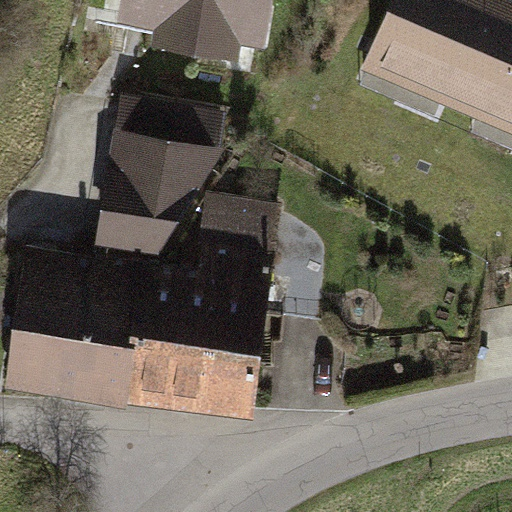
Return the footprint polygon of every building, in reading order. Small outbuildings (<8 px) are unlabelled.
[(133,27),(135,14),(132,13),(133,0),(109,0),(105,24),(133,27)] [(266,0),(133,0),(132,13),(135,14),(167,19),(164,34),(236,47),(238,32),(260,35),(266,0)] [(511,0),(397,0),(365,77),(402,93),(411,73),(487,105),(478,126),(511,140),(511,0)] [(129,101),(122,133),(217,150),(223,117),(129,101)] [(159,245),(217,150),(122,133),(106,237),(159,245)] [(213,211),(208,253),(273,262),(279,220),(213,211)] [(145,267),(128,391),(254,399),(273,262),(208,253),(205,277),(145,267)] [(14,374),(128,391),(145,267),(101,260),(100,267),(30,259),(14,374)]
